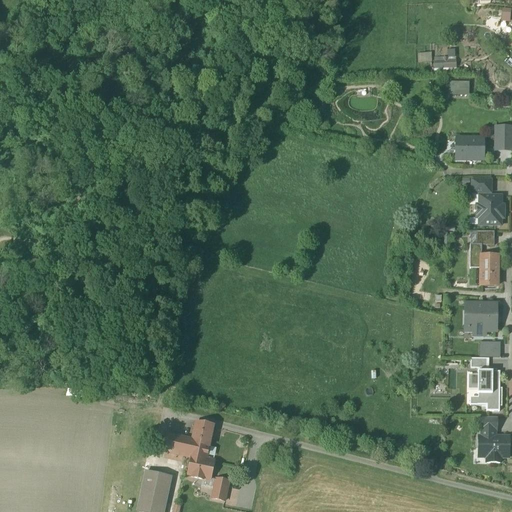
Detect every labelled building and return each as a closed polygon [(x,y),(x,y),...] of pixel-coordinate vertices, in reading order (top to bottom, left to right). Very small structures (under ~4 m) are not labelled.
[(501,22),(510,23),(511,9),(501,9),(501,22)] [(431,54),(418,54),(418,63),(432,62),(431,54)] [(448,96),(468,96),(468,83),(448,83),(448,96)] [(511,127),(494,127),(493,153),(511,153),(511,127)] [(484,139),(455,138),(454,163),(484,163),(484,139)] [(491,182),(472,182),(472,194),(490,195),(491,182)] [(501,198),(479,198),(479,207),(476,207),(476,220),(479,220),(479,227),(501,227),(501,220),(503,220),(504,207),(501,207),(501,198)] [(494,233),(476,233),(476,246),(482,246),(482,247),(494,247),(494,233)] [(498,258),(481,258),(482,247),(482,246),(476,246),(470,246),(470,270),(480,270),(480,287),(497,288),(498,258)] [(494,307),(467,306),(466,332),(474,332),(474,337),(484,337),(484,332),(494,332),(494,307)] [(500,344),(479,344),(479,359),(500,359),(500,344)] [(489,360),(470,360),(470,370),(489,370),(489,360)] [(493,373),(477,373),(477,374),(478,374),(478,377),(468,376),(468,391),(478,391),(478,395),(477,395),(477,396),(478,395),(478,399),(476,399),(476,407),(486,407),(486,413),(499,413),(499,408),(502,408),(502,390),(496,390),(496,382),(497,382),(497,371),(493,371),(493,373)] [(496,419),(480,419),(480,420),(479,420),(479,432),(482,432),(495,432),(497,432),(497,420),(496,420),(496,419)] [(215,430),(194,426),(191,441),(169,437),(165,454),(191,460),(187,478),(212,484),(216,467),(208,465),(215,430)] [(482,439),(479,439),(478,459),(487,459),(487,464),(500,464),(500,459),(509,459),(509,439),(495,439),(482,439)] [(163,511),(171,480),(145,474),(136,511),(163,511)] [(228,483),(215,480),(211,501),(223,504),(228,483)]
